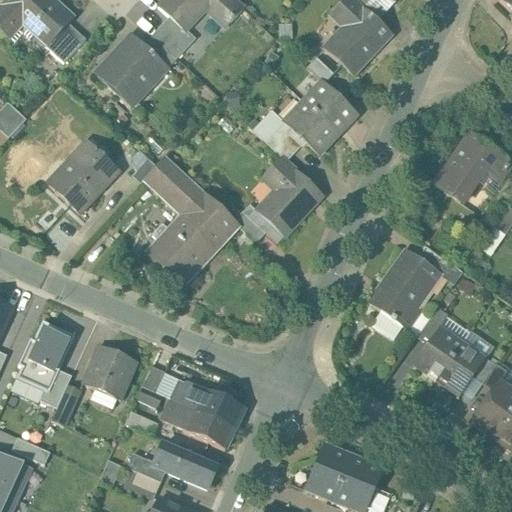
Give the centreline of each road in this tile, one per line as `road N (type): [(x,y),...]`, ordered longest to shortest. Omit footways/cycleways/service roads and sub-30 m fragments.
road 1 (residential): [(284,376),(423,63)]
road 2 (residential): [(284,376),(0,253)]
road 3 (residential): [(498,511),(420,442),(284,376)]
road 4 (residential): [(226,511),(284,376)]
